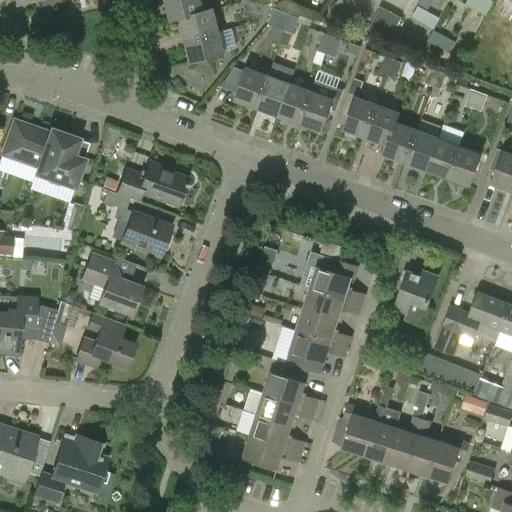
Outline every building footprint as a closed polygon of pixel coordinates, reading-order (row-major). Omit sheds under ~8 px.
[(179,17),(203,12),(199,0),(165,0),(170,21),(179,19),(179,17)] [(249,0),(244,16),(251,18),(258,0),(249,0)] [(267,1),(263,0),(258,0),(251,18),(260,21),(267,1)] [(421,0),(418,7),(427,12),(430,6),(440,12),(446,0),(421,0)] [(491,0),(466,0),(465,3),(486,14),(493,1),(491,0)] [(511,0),(508,0),(501,16),(511,21),(511,18),(511,0)] [(369,28),(391,39),(402,19),(380,7),(369,28)] [(179,17),(179,19),(185,41),(218,32),(213,9),(203,12),(179,17)] [(274,9),(268,25),(285,31),(291,15),(274,9)] [(291,15),(285,31),(292,34),(298,18),(291,15)] [(451,54),(457,44),(434,31),(428,42),(451,54)] [(224,54),(218,32),(185,41),(190,63),(224,54)] [(318,50),(326,53),(331,37),(324,34),(318,50)] [(340,40),(331,37),(326,53),(335,56),(340,40)] [(360,47),(350,43),(347,52),(357,56),(360,47)] [(380,73),(387,76),(393,60),(386,58),(380,73)] [(404,58),(402,63),(398,75),(411,79),(417,63),(404,58)] [(402,63),(393,60),(387,76),(397,79),(398,75),(402,63)] [(268,76),(256,109),(278,117),(290,84),(295,70),(274,62),(268,76)] [(234,102),(256,109),(268,76),(247,68),(234,102)] [(425,84),(433,87),(438,71),(431,68),(425,84)] [(447,74),(438,71),(433,87),(440,90),(447,74)] [(315,81),(311,92),(299,125),(321,133),(330,109),(336,112),(343,91),(315,81)] [(299,125),(311,92),(290,84),(278,117),(299,125)] [(466,105),(473,108),(479,93),(472,90),(466,105)] [(488,96),(479,93),(473,108),(482,111),(488,96)] [(370,95),(367,101),(355,97),(349,95),(342,114),(348,116),(343,130),(364,138),(379,99),(379,98),(370,95)] [(364,138),(386,146),(387,147),(396,123),(399,113),(389,109),(391,103),(379,99),(364,138)] [(34,175),(35,175),(51,130),(50,130),(49,133),(13,121),(1,155),(36,168),(34,175)] [(404,164),(416,130),(396,123),(387,147),(386,146),(382,156),(404,164)] [(120,132),(106,128),(101,149),(112,152),(113,145),(117,146),(120,132)] [(79,140),(51,130),(35,175),(74,189),(84,160),(83,160),(89,144),(78,141),(79,140)] [(416,130),(404,164),(426,172),(438,138),(416,130)] [(438,138),(426,172),(447,179),(460,146),(438,138)] [(481,154),(460,146),(447,179),(469,187),(481,154)] [(499,164),(504,151),(497,148),(490,169),(496,171),(499,164)] [(492,184),(511,191),(511,153),(504,151),(499,164),(492,184)] [(161,168),(148,163),(142,177),(125,171),(116,193),(138,202),(141,193),(178,207),(188,181),(160,170),(161,168)] [(159,258),(170,228),(125,211),(129,200),(107,191),(102,203),(118,209),(114,219),(129,225),(122,244),(159,258)] [(66,230),(78,233),(85,207),(73,204),(66,230)] [(0,256),(12,257),(14,237),(3,236),(4,231),(0,230),(0,256)] [(320,257),(332,261),(336,248),(324,244),(320,257)] [(300,286),(310,289),(363,306),(366,297),(349,292),(352,281),(354,282),(358,270),(320,257),(311,254),(300,286)] [(134,266),(116,259),(114,264),(92,255),(82,281),(104,289),(98,304),(131,317),(141,289),(128,284),(134,266)] [(20,260),(19,269),(30,270),(31,261),(20,260)] [(259,260),(257,268),(269,272),(271,264),(259,260)] [(269,275),(259,271),(254,286),(264,289),(269,275)] [(426,309),(438,280),(421,273),(418,279),(407,275),(393,311),(407,316),(403,324),(422,331),(430,311),(426,309)] [(363,306),(310,289),(303,311),(339,323),(342,312),(359,317),(363,306)] [(479,326),(500,334),(510,307),(477,294),(469,316),(451,309),(435,350),(454,358),(462,337),(473,341),(479,326)] [(0,354),(17,356),(20,327),(32,328),(35,306),(36,300),(16,298),(15,311),(6,310),(6,315),(0,314),(0,354)] [(54,320),(74,324),(79,305),(59,300),(54,320)] [(249,304),(246,314),(260,318),(263,309),(249,304)] [(511,307),(510,307),(500,334),(511,338),(511,307)] [(339,323),(303,311),(296,332),(349,349),(352,340),(335,334),(339,323)] [(126,370),(135,346),(120,340),(126,326),(92,313),(86,329),(98,334),(94,344),(83,339),(75,361),(86,365),(90,356),(126,370)] [(345,361),(349,349),(296,332),(289,355),(324,366),(328,355),(345,361)] [(59,338),(47,335),(44,343),(57,346),(59,338)] [(218,377),(230,381),(239,350),(227,347),(218,377)] [(415,368),(475,392),(482,375),(422,351),(415,368)] [(495,403),(511,409),(511,361),(501,387),(495,403)] [(270,374),(263,395),(316,413),(319,403),(302,397),(306,386),(270,374)] [(480,379),(474,395),(495,403),(501,387),(480,379)] [(316,413),(263,395),(256,416),(292,428),(295,418),(312,423),(316,413)] [(205,417),(216,420),(221,402),(210,399),(205,417)] [(488,402),(478,399),(474,412),(484,416),(488,402)] [(510,428),(511,419),(511,412),(489,405),(484,420),(510,428)] [(374,423),(363,458),(385,465),(396,430),(396,429),(401,413),(381,406),(376,423),(374,423)] [(351,423),(342,451),(363,458),(374,423),(358,417),(361,410),(349,407),(345,421),(351,423)] [(292,428),(256,416),(249,437),(302,454),(305,445),(288,439),(292,428)] [(396,430),(385,465),(406,472),(423,421),(414,418),(409,434),(396,430)] [(426,439),(431,424),(423,421),(406,472),(427,479),(439,443),(426,439)] [(197,453),(208,457),(217,427),(206,423),(197,453)] [(0,474),(23,481),(36,439),(0,428),(0,474)] [(75,444),(63,440),(51,478),(39,474),(33,496),(57,503),(63,484),(96,494),(107,459),(98,457),(102,445),(77,437),(75,444)] [(298,466),(302,454),(249,437),(242,460),(278,472),(282,461),(298,466)] [(459,442),(457,449),(439,443),(427,479),(449,486),(458,458),(466,460),(471,446),(459,442)] [(490,485),(495,469),(471,462),(466,477),(490,485)] [(511,511),(511,491),(498,487),(491,508),(502,511),(511,511)]
